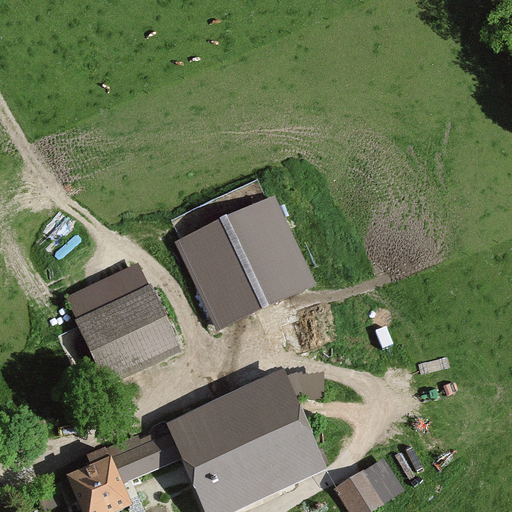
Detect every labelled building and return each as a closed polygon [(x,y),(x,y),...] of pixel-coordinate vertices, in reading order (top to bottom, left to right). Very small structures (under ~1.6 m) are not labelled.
[(263,201),(176,243),(217,327),(304,285),(263,201)] [(174,350),(145,286),(75,317),(104,381),(174,350)] [(214,511),(317,466),(277,376),(165,426),(203,511),(214,511)] [(109,511),(125,505),(103,457),(62,476),(79,511),(109,511)] [(362,472),(336,487),(350,511),(366,511),(380,504),(362,472)]
